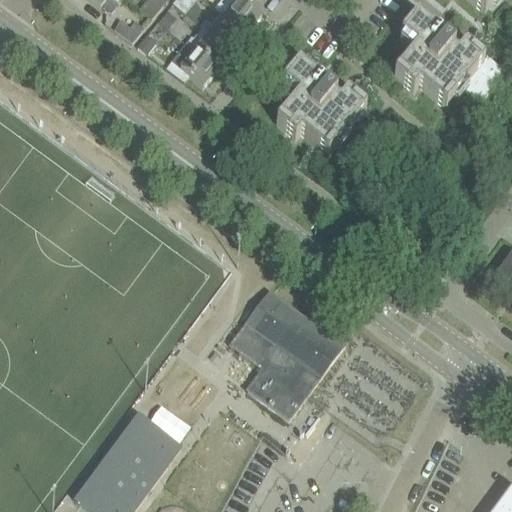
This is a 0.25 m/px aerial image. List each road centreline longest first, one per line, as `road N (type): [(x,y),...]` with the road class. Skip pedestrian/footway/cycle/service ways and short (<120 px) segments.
road 1 (tertiary): [(465,364),(1,26)]
road 2 (residential): [(511,348),(448,295),(511,201)]
road 3 (unclassified): [(389,511),(465,364)]
